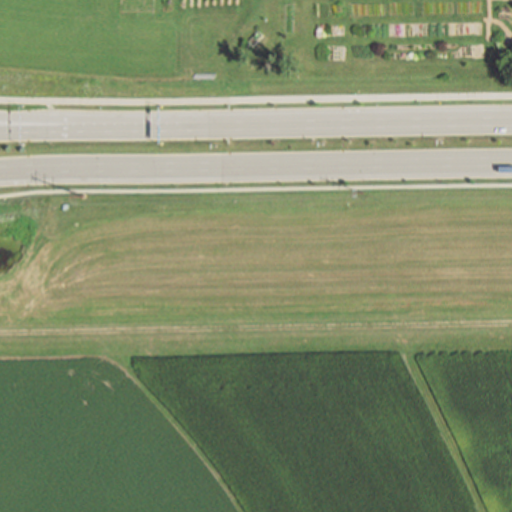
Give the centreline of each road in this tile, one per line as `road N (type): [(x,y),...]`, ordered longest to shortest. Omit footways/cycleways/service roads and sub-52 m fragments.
road 1 (track): [(0,333),(511,323)]
road 2 (secondary): [(0,170),(511,165)]
road 3 (secondary): [(511,121),(126,123)]
road 4 (secondary): [(126,123),(0,134)]
